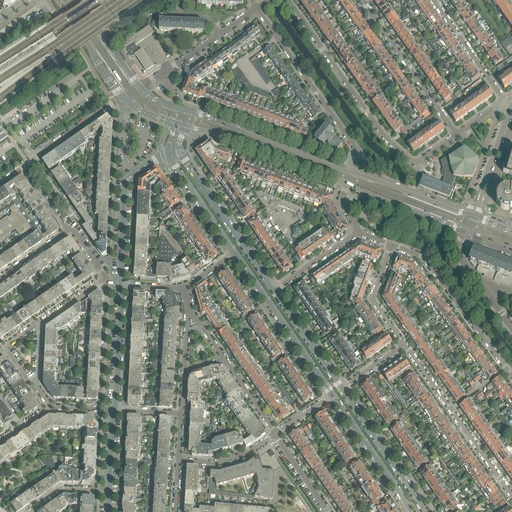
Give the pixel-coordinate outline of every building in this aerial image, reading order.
[(0,0),(0,13),(14,3),(19,0),(0,0)] [(307,11),(316,4),(312,0),(304,0),(301,3),(307,11)] [(353,6),(348,0),(344,0),(340,3),(346,11),(353,6)] [(388,6),(384,0),(379,0),(375,3),(381,11),(388,6)] [(464,2),(463,1),(462,0),(452,0),(451,1),(458,12),(466,6),(465,4),(466,4),(467,3),(466,2),(468,0),(465,0),(464,1),(464,2)] [(511,13),(511,10),(505,0),(504,1),(496,6),(497,7),(498,6),(501,11),(500,11),(502,13),(505,17),(505,18),(511,13)] [(436,15),(431,8),(426,1),(419,6),(424,13),(423,14),(422,14),(421,15),(422,17),(424,16),(425,15),(429,20),(436,15)] [(313,20),(322,13),(316,4),(307,11),(313,20)] [(359,14),(353,7),(353,6),(346,11),(350,17),(348,19),(347,17),(342,21),(342,22),(343,25),(351,19),(359,14)] [(387,19),(394,14),(388,6),(381,11),(387,19)] [(470,11),(466,6),(458,12),(465,22),(473,16),(472,14),(473,14),(475,13),(473,11),(471,11),(471,13),(470,11)] [(319,28),(328,22),(322,13),(313,20),(319,28)] [(364,22),(359,15),(359,14),(351,19),(357,28),(364,22)] [(392,27),(400,22),(394,14),(387,19),(392,27)] [(445,28),(440,21),(436,15),(429,20),(432,26),(430,26),(429,27),(431,30),(432,29),(433,28),(434,27),(437,33),(445,28)] [(478,23),(473,16),(465,22),(472,32),(481,26),(479,25),(480,25),(482,24),(481,22),(480,21),(479,22),(478,23)] [(160,22),(160,21),(159,31),(174,31),(175,22),(160,22)] [(190,23),(183,23),(175,22),(174,31),(189,32),(190,23)] [(204,28),(204,22),(204,24),(190,23),(189,32),(204,33),(204,28)] [(325,37),(334,30),(328,22),(319,28),(325,37)] [(370,31),(365,23),(364,22),(357,28),(363,36),(370,31)] [(398,35),(406,30),(400,22),(392,27),(398,35)] [(136,46),(154,34),(149,26),(123,44),(132,58),(135,56),(140,52),(136,46)] [(260,32),(256,26),(256,27),(251,30),(255,36),(257,38),(262,34),(262,33),(261,31),(260,32)] [(485,33),(481,26),(472,32),(480,42),(488,37),(487,36),(490,34),(491,35),(493,34),(491,31),(488,33),(487,31),(485,33)] [(409,30),(408,28),(406,30),(398,35),(404,44),(411,38),(408,33),(410,31),(409,30)] [(451,37),(449,34),(447,30),(445,28),(437,33),(441,38),(440,39),(439,38),(438,39),(440,42),(441,41),(441,40),(442,40),(446,45),(453,40),(453,39),(452,37),(451,37)] [(257,38),(255,36),(251,30),(246,33),(247,35),(252,41),(257,38)] [(340,39),(334,30),(325,37),(331,45),(340,39)] [(376,39),(371,32),(370,31),(363,36),(369,44),(376,39)] [(252,41),(247,35),(242,38),(248,46),(249,47),(254,44),(252,41)] [(417,46),(412,40),(415,38),(414,37),(411,38),(404,44),(410,52),(417,46)] [(492,42),(488,37),(480,42),(487,52),(494,47),(495,47),(493,44),(495,43),(496,42),(495,41),(492,42)] [(244,48),(248,46),(242,38),(237,42),(241,47),(244,48)] [(337,54),(347,48),(340,39),(331,45),(337,54)] [(382,47),(377,39),(376,39),(369,44),(375,52),(382,47)] [(462,52),(458,46),(453,40),(446,45),(450,50),(449,51),(448,51),(447,52),(448,54),(450,53),(450,52),(451,52),(455,57),(462,52)] [(236,51),(241,47),(237,42),(232,45),(236,51)] [(423,55),(419,49),(420,48),(424,45),(422,43),(417,46),(410,52),(415,60),(423,55)] [(232,54),(236,51),(232,45),(227,49),(232,54)] [(265,57),(268,55),(273,51),(270,46),(262,52),(265,57)] [(388,55),(382,48),(382,47),(375,52),(380,60),(388,55)] [(503,60),(500,55),(499,54),(500,54),(499,53),(498,53),(494,47),(487,52),(489,55),(488,55),(489,56),(488,56),(490,59),(490,58),(491,59),(492,61),(492,62),(494,64),(495,65),(503,60)] [(353,56),(347,48),(337,54),(344,63),(353,56)] [(227,58),(232,54),(227,49),(223,52),(227,58)] [(142,51),(135,56),(146,73),(154,68),(142,51)] [(267,63),(277,56),(273,51),(268,55),(270,58),(268,60),(269,60),(266,62),(267,63)] [(222,61),(227,58),(223,52),(218,55),(222,61)] [(471,64),(466,58),(462,52),(455,57),(458,63),(456,63),(455,64),(456,65),(457,67),(458,66),(459,65),(460,64),(463,70),(471,64)] [(218,55),(213,59),(217,65),(219,68),(222,61),(218,55)] [(393,63),(388,56),(388,55),(380,60),(385,67),(382,69),(382,68),(379,71),(380,73),(386,68),(393,63)] [(421,68),(429,63),(423,55),(415,60),(421,68)] [(273,66),(275,65),(280,61),(277,56),(267,63),(268,65),(270,63),(273,66)] [(350,71),(359,65),(353,56),(344,63),(350,71)] [(214,67),(217,65),(213,59),(208,62),(207,61),(213,70),(215,72),(216,71),(214,69),(215,68),(214,67)] [(213,70),(207,61),(206,60),(204,62),(204,63),(202,64),(208,73),(213,70)] [(278,70),(284,66),(280,61),(275,65),(278,70)] [(399,71),(394,64),(393,63),(386,68),(392,77),(399,71)] [(427,76),(434,71),(429,63),(421,68),(427,76)] [(208,73),(202,64),(201,64),(200,65),(200,66),(198,67),(204,76),(208,73)] [(477,74),(475,70),(473,67),(471,64),(471,65),(471,64),(463,70),(467,75),(466,75),(465,75),(464,76),(465,78),(464,78),(465,80),(467,78),(467,77),(468,76),(472,82),(479,77),(479,76),(478,73),(477,74)] [(356,80),(365,74),(359,65),(350,71),(356,80)] [(282,75),(287,71),(284,66),(278,70),(282,75)] [(198,67),(197,67),(195,68),(195,69),(193,70),(199,79),(200,79),(204,76),(198,67)] [(198,79),(199,79),(193,70),(191,72),(190,73),(190,74),(189,75),(188,76),(189,77),(197,81),(198,79)] [(285,80),(291,76),(287,71),(282,75),(285,80)] [(405,80),(400,72),(399,71),(392,77),(397,85),(405,80)] [(433,84),(440,79),(434,71),(427,76),(433,84)] [(511,82),(511,73),(510,71),(498,80),(501,84),(504,88),(511,82)] [(362,88),(371,82),(365,74),(356,80),(362,88)] [(289,85),(294,81),(291,76),(285,80),(289,85)] [(198,82),(197,81),(189,77),(186,84),(185,83),(185,84),(182,91),(182,92),(188,94),(190,90),(195,88),(196,88),(198,82)] [(439,93),(446,87),(440,79),(433,84),(439,93)] [(411,88),(405,80),(397,85),(403,93),(411,88)] [(292,90),(298,86),(294,81),(289,85),(292,90)] [(368,97),(377,91),(371,82),(362,88),(368,97)] [(290,91),(290,92),(293,97),(296,95),(302,91),(298,86),(292,90),(290,91)] [(446,104),(451,100),(450,97),(452,95),(446,87),(439,93),(446,104)] [(201,98),(203,98),(204,97),(207,90),(204,89),(202,89),(202,90),(196,88),(195,88),(190,90),(188,94),(200,99),(201,98)] [(416,96),(411,88),(403,93),(409,101),(416,96)] [(480,92),(474,97),(480,105),(493,96),(492,96),(487,88),(481,92),(481,91),(481,90),(480,88),(478,89),(480,92)] [(209,99),(212,91),(207,89),(207,90),(204,97),(206,98),(206,99),(208,100),(208,99),(209,99)] [(380,94),(381,94),(378,90),(377,91),(368,97),(370,96),(374,102),(382,96),(382,95),(381,96),(380,94)] [(214,101),(217,93),(212,91),(209,99),(211,100),(211,101),(213,102),(214,101)] [(295,103),(305,96),(302,91),(296,95),(298,98),(294,101),(295,103)] [(219,103),(223,95),(217,93),(214,101),(216,102),(216,103),(218,104),(219,103)] [(224,105),(228,97),(223,95),(219,103),(221,104),(222,105),(223,106),(224,105)] [(234,99),(230,108),(233,108),(233,109),(234,110),(235,109),(236,110),(241,97),(235,95),(234,99)] [(242,99),(242,97),(241,96),(241,97),(236,110),(238,110),(238,111),(239,112),(240,111),(241,112),(244,102),(241,101),(242,100),(242,99)] [(301,106),(308,100),(305,96),(295,103),(296,104),(298,102),(301,106)] [(389,106),(383,99),(383,100),(382,98),(383,98),(382,97),(383,96),(382,96),(374,102),(373,102),(377,108),(376,108),(377,109),(377,110),(378,109),(382,115),(390,109),(390,108),(389,109),(388,107),(389,106)] [(422,104),(417,97),(416,96),(409,101),(415,109),(422,104)] [(230,108),(234,99),(228,97),(224,105),(227,106),(228,107),(229,108),(230,107),(230,108)] [(246,102),(247,98),(246,97),(244,102),(241,112),(243,112),(243,113),(244,114),(245,113),(246,114),(250,104),(246,102)] [(480,105),(474,97),(469,101),(468,100),(468,99),(467,97),(466,98),(465,99),(466,100),(467,101),(468,102),(462,105),(468,114),(480,105)] [(301,111),(302,112),(304,111),(304,110),(306,109),(312,105),(308,100),(301,106),(303,109),(301,111)] [(251,116),(255,106),(250,104),(246,114),(248,114),(248,115),(249,116),(250,115),(251,116)] [(313,105),(313,104),(312,105),(306,109),(307,108),(311,113),(316,109),(313,105)] [(428,112),(423,105),(422,104),(415,109),(420,117),(421,118),(428,112)] [(468,114),(462,105),(457,109),(456,108),(456,107),(455,105),(454,106),(452,107),(453,109),(455,109),(455,110),(450,114),(450,115),(450,114),(455,122),(468,114)] [(260,108),(255,106),(251,116),(253,116),(253,117),(254,118),(255,117),(256,117),(260,108)] [(261,119),(265,110),(260,108),(256,117),(258,118),(258,119),(260,120),(260,119),(261,119)] [(267,122),(271,111),(265,109),(265,110),(261,119),(263,120),(264,121),(265,122),(266,121),(267,122)] [(320,114),(316,109),(311,113),(313,116),(310,118),(312,120),(320,114)] [(399,121),(398,121),(396,119),(397,119),(392,111),(391,112),(390,110),(391,109),(390,109),(382,115),(385,120),(386,122),(390,127),(399,121)] [(272,124),(276,113),(271,111),(267,122),(269,122),(269,123),(271,124),(272,123),(272,124)] [(278,126),(282,115),(276,113),(272,124),(274,125),(275,125),(276,126),(277,125),(278,126)] [(283,128),(287,117),(282,115),(278,126),(280,126),(280,127),(282,128),(283,128)] [(290,118),(290,117),(287,116),(287,117),(283,128),(285,128),(284,129),(285,129),(285,130),(287,131),(288,130),(292,119),(290,118)] [(111,141),(112,124),(108,118),(106,118),(106,117),(98,123),(101,127),(102,129),(103,129),(103,137),(102,137),(102,140),(111,141)] [(410,128),(422,119),(421,118),(420,117),(413,122),(411,124),(406,128),(408,131),(411,128),(410,128)] [(295,120),(295,119),(293,118),(292,119),(288,130),(290,131),(291,133),(292,133),(293,133),(294,133),(298,121),(295,120)] [(300,123),(301,122),(298,121),(294,133),(296,134),(296,135),(298,135),(299,135),(303,125),(303,124),(300,123)] [(398,122),(399,122),(399,121),(390,127),(395,133),(400,130),(403,128),(401,124),(400,124),(398,122)] [(444,130),(438,122),(439,122),(438,122),(438,123),(436,125),(436,124),(428,129),(429,130),(427,131),(426,131),(432,139),(444,130)] [(92,137),(92,136),(93,136),(93,137),(96,137),(96,134),(98,132),(97,130),(101,127),(98,123),(80,136),(86,145),(88,143),(89,137),(92,137)] [(306,127),(306,126),(303,125),(299,135),(302,136),(302,137),(305,138),(305,137),(306,137),(309,129),(306,127)] [(342,145),(334,138),(331,135),(334,132),(326,126),(325,127),(324,127),(315,138),(316,138),(314,140),(322,146),(324,143),(325,144),(327,142),(328,143),(329,144),(328,146),(336,153),(342,145)] [(408,131),(406,128),(405,127),(403,128),(400,130),(405,136),(409,133),(408,131)] [(432,139),(426,131),(425,131),(426,132),(424,133),(423,133),(416,138),(416,139),(415,140),(414,139),(414,140),(419,148),(432,139)] [(86,145),(80,136),(68,144),(74,153),(86,145)] [(110,156),(111,141),(102,140),(100,140),(100,141),(96,141),(96,143),(100,143),(99,155),(110,156)] [(413,152),(419,148),(414,140),(413,140),(414,141),(412,142),(411,141),(407,144),(410,147),(410,148),(411,149),(413,152)] [(212,152),(211,151),(215,148),(211,142),(196,152),(202,159),(202,160),(202,161),(204,164),(205,164),(207,166),(212,162),(211,160),(216,157),(213,153),(212,153),(212,152)] [(74,153),(68,144),(55,153),(62,162),(74,153)] [(229,157),(230,155),(229,155),(228,154),(226,153),(226,154),(225,153),(223,152),(222,152),(221,152),(221,151),(219,150),(218,151),(216,150),(215,148),(211,151),(212,152),(212,153),(213,153),(216,157),(217,158),(227,162),(227,163),(229,164),(232,158),(229,157)] [(478,159),(465,148),(464,148),(463,148),(456,153),(448,158),(448,159),(447,159),(446,157),(440,161),(443,169),(441,170),(442,173),(442,175),(444,176),(441,184),(438,194),(437,196),(447,200),(456,177),(463,178),(472,178),(476,169),(479,161),(479,160),(478,159)] [(511,148),(510,148),(503,173),(511,175),(511,148)] [(62,162),(55,153),(43,161),(52,174),(55,172),(52,168),(62,162)] [(110,171),(110,156),(99,155),(99,160),(96,160),(96,162),(99,163),(98,170),(110,171)] [(217,167),(216,167),(212,162),(207,166),(207,167),(207,168),(208,170),(209,170),(209,171),(210,172),(211,173),(211,174),(212,175),(213,175),(213,176),(213,177),(214,179),(215,179),(216,180),(217,179),(225,174),(224,173),(222,170),(221,171),(219,167),(221,165),(226,168),(227,165),(226,165),(226,166),(221,164),(219,166),(218,164),(216,165),(217,167)] [(243,163),(242,162),(241,163),(240,162),(238,167),(237,168),(237,169),(237,170),(237,171),(241,172),(240,173),(242,174),(246,164),(243,163)] [(249,166),(248,165),(247,164),(246,165),(246,164),(242,174),(247,176),(251,166),(249,166)] [(254,168),(254,167),(253,166),(252,167),(251,166),(247,176),(252,178),(256,168),(254,168)] [(70,180),(61,168),(60,168),(58,170),(55,172),(52,174),(61,187),(70,180)] [(259,170),(259,169),(258,168),(257,169),(256,168),(252,178),(258,180),(261,170),(259,170)] [(155,182),(159,179),(161,182),(165,179),(158,169),(157,169),(139,181),(149,185),(150,186),(155,188),(158,186),(155,182)] [(109,186),(110,171),(98,170),(98,176),(95,175),(95,176),(87,175),(87,177),(98,178),(98,185),(109,186)] [(265,172),(264,171),(263,170),(262,171),(261,170),(258,180),(263,182),(267,172),(265,172)] [(231,177),(227,172),(227,171),(225,172),(224,173),(225,174),(217,179),(220,184),(221,183),(230,177),(231,177)] [(270,174),(269,173),(268,172),(267,173),(267,172),(263,182),(268,184),(272,174),(270,174)] [(275,175),(274,174),(273,174),(272,174),(268,184),(267,185),(273,187),(277,176),(275,175)] [(429,177),(422,174),(417,187),(424,190),(424,189),(438,194),(441,184),(428,179),(429,177)] [(280,177),(279,176),(277,176),(273,187),(278,189),(283,178),(280,177)] [(29,188),(25,183),(22,178),(21,177),(7,186),(9,189),(13,187),(14,187),(15,188),(13,189),(17,194),(19,192),(21,194),(29,188)] [(225,188),(234,182),(230,177),(221,183),(222,185),(222,186),(223,188),(224,188),(225,188)] [(285,180),(285,178),(284,178),(283,178),(278,189),(284,191),(288,180),(285,180)] [(172,189),(171,188),(165,179),(161,182),(161,183),(159,185),(165,194),(172,189)] [(69,199),(78,192),(70,180),(61,187),(69,199)] [(291,181),(290,180),(289,180),(288,180),(284,191),(289,193),(293,182),(291,181)] [(150,202),(150,194),(150,186),(149,185),(139,181),(138,201),(150,202)] [(237,187),(234,183),(234,182),(225,188),(226,190),(226,191),(227,193),(228,193),(237,187)] [(296,183),(295,182),(294,182),(293,182),(289,193),(294,195),(298,184),(296,183)] [(301,185),(300,184),(299,184),(298,184),(294,195),(299,197),(303,186),(301,185)] [(108,201),(108,195),(109,186),(98,185),(97,200),(108,201)] [(7,186),(3,189),(12,202),(14,204),(15,206),(17,209),(22,216),(27,225),(32,222),(9,189),(7,186)] [(306,187),(306,186),(305,186),(304,186),(303,186),(299,197),(304,199),(309,188),(309,189),(306,187)] [(241,192),(238,188),(237,187),(228,193),(229,195),(229,196),(230,198),(231,198),(241,192)] [(37,200),(34,195),(33,194),(29,188),(21,194),(24,198),(23,199),(24,201),(25,203),(26,202),(30,207),(38,201),(37,200)] [(312,189),(311,188),(310,188),(309,188),(304,199),(309,201),(310,200),(314,190),(312,189)] [(511,207),(511,199),(511,193),(511,192),(511,189),(510,189),(509,188),(508,188),(507,188),(506,188),(505,188),(504,189),(503,189),(502,189),(501,190),(500,191),(499,192),(498,193),(497,194),(497,195),(496,196),(496,197),(496,198),(496,199),(496,200),(496,201),(496,202),(496,203),(497,204),(497,205),(498,205),(498,206),(499,207),(500,208),(501,208),(501,209),(502,209),(503,210),(504,210),(505,210),(507,210),(508,210),(509,210),(509,209),(509,207),(511,207)] [(12,202),(3,189),(0,191),(0,204),(3,202),(5,205),(5,206),(12,202)] [(175,193),(173,190),(172,189),(165,194),(163,196),(168,203),(177,196),(177,195),(175,193)] [(325,194),(314,190),(310,200),(315,202),(314,206),(318,207),(320,204),(325,194)] [(78,192),(69,199),(84,220),(88,217),(83,211),(84,211),(83,209),(84,209),(83,207),(86,204),(88,207),(89,202),(89,200),(89,199),(85,202),(78,192)] [(235,203),(244,197),(241,192),(231,198),(233,200),(232,201),(233,203),(234,203),(235,203)] [(293,205),(287,203),(285,202),(283,201),(280,200),(277,199),(275,198),(272,197),(269,196),(259,192),(256,194),(255,195),(256,196),(258,198),(259,200),(269,214),(270,216),(273,220),(273,221),(283,234),(285,232),(287,230),(276,214),(278,213),(276,209),(279,206),(293,212),(296,214),(302,222),(291,229),(295,233),(310,223),(304,214),(300,208),(296,206),(295,206),(293,205)] [(332,197),(332,196),(325,194),(320,204),(323,206),(322,207),(323,209),(322,209),(324,214),(335,207),(331,201),(332,197)] [(171,208),(180,201),(180,200),(179,198),(178,198),(177,196),(168,203),(171,208)] [(238,208),(247,202),(244,197),(235,203),(236,205),(236,206),(237,208),(238,208)] [(107,216),(108,201),(97,200),(96,215),(99,215),(107,216)] [(41,206),(38,202),(38,201),(30,207),(28,208),(31,213),(33,211),(41,206)] [(149,218),(149,205),(150,202),(138,201),(137,217),(148,218),(149,218)] [(251,207),(247,202),(238,208),(239,210),(239,211),(240,213),(241,213),(242,213),(251,207)] [(50,219),(46,213),(45,211),(41,206),(33,211),(36,216),(35,216),(31,219),(32,221),(36,219),(38,221),(38,220),(41,224),(50,219)] [(185,206),(184,206),(174,212),(176,215),(175,216),(176,218),(187,211),(186,209),(186,208),(185,206)] [(256,215),(254,212),(251,207),(242,213),(243,215),(243,216),(244,218),(245,218),(249,216),(251,218),(256,215)] [(328,219),(338,213),(338,212),(335,207),(324,214),(328,219)] [(158,216),(157,216),(157,218),(160,218),(161,218),(166,215),(169,213),(172,211),(170,208),(166,210),(160,214),(158,216)] [(14,221),(22,216),(17,209),(11,213),(11,216),(14,221)] [(188,213),(187,211),(176,218),(178,220),(179,220),(181,222),(190,216),(191,215),(190,213),(188,213)] [(340,215),(339,215),(338,213),(328,219),(327,220),(329,223),(330,222),(331,225),(341,218),(341,217),(340,215)] [(106,238),(107,228),(107,216),(99,215),(99,218),(97,218),(97,221),(99,221),(99,224),(97,224),(97,222),(94,221),(94,226),(97,227),(99,227),(98,232),(97,233),(98,234),(101,238),(106,238)] [(252,228),(261,222),(263,221),(261,219),(260,219),(258,217),(257,217),(256,215),(251,218),(253,220),(249,223),(248,224),(249,226),(251,226),(252,228)] [(30,228),(27,225),(22,216),(14,221),(11,223),(8,226),(5,228),(2,230),(0,231),(0,238),(1,239),(15,229),(20,236),(24,232),(27,230),(30,228)] [(193,218),(192,218),(190,216),(181,222),(180,223),(181,225),(180,226),(182,229),(183,228),(194,221),(193,220),(194,219),(193,218)] [(148,233),(148,218),(137,217),(137,232),(148,233)] [(343,220),(341,218),(331,225),(332,228),(333,227),(334,230),(345,223),(344,223),(345,222),(343,220)] [(58,230),(54,225),(50,219),(41,224),(44,229),(43,229),(46,233),(46,234),(43,237),(45,240),(58,230)] [(196,222),(195,222),(194,221),(183,228),(185,230),(186,230),(187,232),(197,226),(197,225),(197,224),(196,222)] [(32,222),(27,225),(30,228),(34,234),(40,243),(41,243),(40,243),(44,240),(45,240),(43,237),(41,235),(36,228),(32,222)] [(264,224),(263,225),(261,222),(252,228),(252,229),(252,230),(253,231),(254,231),(255,233),(265,227),(266,226),(264,224)] [(92,231),(90,227),(93,225),(92,223),(88,226),(87,225),(84,228),(88,234),(92,231)] [(347,225),(346,225),(345,223),(334,230),(330,232),(326,235),(323,230),(318,233),(325,243),(327,242),(330,240),(334,237),(339,234),(340,234),(342,233),(342,232),(348,228),(348,227),(347,225)] [(187,233),(190,237),(200,230),(201,229),(199,227),(198,227),(197,226),(187,232),(187,233)] [(268,229),(267,229),(265,227),(255,233),(255,234),(256,236),(257,236),(259,238),(268,232),(269,231),(268,229)] [(183,252),(168,231),(166,229),(166,228),(163,228),(160,228),(158,265),(157,271),(157,278),(170,279),(171,279),(171,269),(172,264),(172,260),(177,257),(180,254),(183,252)] [(203,232),(202,232),(200,230),(190,237),(191,240),(192,239),(194,242),(204,235),(203,235),(204,234),(203,232)] [(95,236),(94,234),(95,233),(94,231),(93,232),(92,231),(88,234),(97,247),(100,244),(100,243),(95,236)] [(325,243),(318,233),(317,232),(316,231),(312,234),(313,237),(320,247),(322,245),(322,246),(325,244),(325,243)] [(147,248),(148,233),(137,232),(136,247),(147,248)] [(271,234),(270,234),(268,232),(259,238),(259,239),(260,241),(261,241),(262,243),(272,237),(273,236),(271,234)] [(40,243),(34,234),(22,242),(28,251),(40,243)] [(106,238),(101,238),(98,234),(95,236),(100,243),(100,244),(97,247),(102,255),(103,255),(104,255),(105,254),(106,238)] [(206,237),(205,237),(204,235),(194,242),(193,242),(195,245),(196,244),(197,246),(207,240),(207,239),(206,237)] [(275,239),(274,239),(272,237),(262,243),(262,244),(262,245),(263,246),(264,246),(266,248),(275,242),(276,241),(275,239)] [(320,247),(313,237),(308,240),(315,250),(317,249),(320,247)] [(71,259),(71,261),(80,255),(78,252),(71,241),(71,240),(70,239),(70,238),(69,238),(68,238),(66,240),(57,247),(62,255),(65,253),(65,254),(71,251),(72,252),(71,252),(73,255),(70,257),(71,259)] [(209,242),(208,242),(207,240),(197,246),(196,247),(198,250),(199,249),(201,251),(210,245),(211,244),(209,242)] [(315,250),(308,240),(303,244),(310,254),(312,252),(312,253),(315,251),(315,250)] [(14,244),(12,241),(7,245),(10,250),(10,251),(16,260),(22,255),(16,247),(14,244)] [(22,255),(28,251),(22,242),(16,247),(22,255)] [(278,244),(277,244),(275,242),(266,248),(265,250),(266,251),(268,251),(269,253),(279,247),(280,246),(278,244)] [(363,243),(363,242),(361,242),(360,242),(349,250),(346,252),(351,259),(356,256),(355,255),(357,254),(359,255),(364,243),(363,243)] [(367,244),(366,244),(364,243),(359,255),(362,256),(365,257),(369,245),(367,244)] [(310,254),(303,244),(298,247),(299,249),(305,257),(307,256),(310,254)] [(213,247),(212,247),(210,245),(201,251),(200,252),(201,254),(202,254),(204,256),(214,250),(213,250),(214,249),(213,247)] [(372,246),(369,245),(365,257),(368,259),(368,258),(370,259),(375,247),(374,247),(372,246)] [(60,257),(62,255),(57,247),(44,256),(50,264),(53,262),(53,263),(60,258),(60,257)] [(146,263),(147,248),(136,247),(135,262),(146,263)] [(281,249),(280,249),(279,247),(269,253),(269,255),(270,256),(271,256),(273,258),(282,251),(283,251),(281,249)] [(378,248),(377,248),(375,247),(370,259),(370,260),(373,261),(371,265),(374,266),(377,260),(378,259),(378,258),(378,257),(381,250),(380,249),(378,248)] [(478,263),(483,252),(473,248),(469,259),(471,260),(470,262),(474,268),(476,267),(477,263),(478,263)] [(305,257),(299,249),(296,251),(295,250),(294,251),(295,252),(296,253),(298,256),(301,260),(305,257)] [(216,252),(215,252),(214,250),(204,256),(203,257),(205,259),(206,259),(207,261),(213,257),(214,257),(217,256),(217,255),(217,254),(217,253),(216,252)] [(16,260),(10,251),(0,257),(0,262),(4,268),(16,260)] [(286,256),(282,251),(273,258),(272,260),(273,261),(274,261),(276,263),(286,256)] [(351,260),(351,259),(346,252),(345,253),(343,254),(343,255),(341,256),(338,257),(338,258),(343,267),(352,261),(351,260)] [(486,271),(492,255),(483,252),(478,263),(479,263),(478,268),(480,268),(482,269),(483,270),(484,270),(486,271)] [(93,274),(93,273),(80,255),(71,261),(68,263),(70,266),(73,264),(80,274),(77,276),(78,277),(73,280),(77,285),(93,274)] [(497,270),(501,259),(492,255),(486,271),(489,272),(492,273),(494,274),(496,270),(497,270)] [(50,264),(44,256),(32,264),(37,273),(40,271),(41,272),(48,267),(47,266),(50,264)] [(279,268),(289,261),(286,256),(276,263),(276,265),(277,266),(278,266),(279,268)] [(401,257),(399,256),(398,256),(395,263),(394,263),(394,265),(394,266),(393,268),(394,268),(392,272),(388,270),(388,272),(392,273),(395,274),(397,270),(399,271),(399,270),(404,258),(401,257)] [(189,274),(196,269),(188,258),(182,263),(183,265),(189,274)] [(335,273),(343,267),(338,258),(336,259),(334,260),(334,261),(332,262),(330,263),(330,264),(329,264),(335,273)] [(406,260),(406,259),(404,258),(404,259),(404,258),(399,270),(401,271),(401,272),(404,273),(405,271),(409,261),(406,260)] [(505,278),(510,262),(501,259),(497,270),(498,271),(497,275),(499,276),(502,277),(505,278)] [(412,262),(412,261),(410,260),(409,261),(405,271),(409,273),(409,274),(410,273),(414,263),(412,262)] [(288,269),(293,266),(289,261),(279,268),(279,270),(280,271),(281,271),(283,273),(284,272),(285,273),(289,270),(288,269)] [(146,270),(146,263),(135,262),(134,276),(136,277),(145,278),(157,278),(157,271),(146,270)] [(373,271),(374,267),(362,263),(360,269),(371,273),(372,270),(373,271)] [(417,266),(416,265),(414,263),(410,273),(411,272),(412,274),(419,269),(418,268),(418,267),(417,266)] [(37,273),(32,264),(19,273),(25,281),(28,279),(28,280),(35,275),(35,274),(37,273)] [(189,274),(183,265),(181,267),(180,267),(175,269),(174,269),(174,266),(173,264),(172,264),(171,269),(171,279),(170,279),(170,282),(171,282),(172,283),(181,280),(190,278),(190,277),(191,276),(189,274)] [(326,279),(335,273),(329,264),(328,265),(325,266),(326,267),(324,268),(321,269),(321,270),(320,270),(326,279)] [(371,273),(360,269),(358,274),(369,279),(370,276),(370,277),(371,274),(371,273)] [(421,271),(420,270),(419,269),(412,274),(411,272),(410,273),(409,274),(411,277),(411,278),(413,280),(422,274),(422,273),(422,272),(421,271)] [(234,280),(227,270),(221,274),(220,274),(218,275),(218,276),(217,277),(224,287),(234,280)] [(317,285),(326,279),(320,270),(319,271),(317,272),(315,274),(312,275),(313,276),(312,276),(316,282),(317,285)] [(25,281),(19,273),(16,275),(16,276),(15,276),(20,284),(21,284),(23,283),(28,290),(30,289),(25,281)] [(369,279),(358,274),(356,280),(367,284),(368,282),(369,279)] [(397,288),(401,278),(391,274),(391,276),(390,276),(389,279),(389,281),(388,280),(387,283),(388,283),(387,284),(397,288)] [(424,275),(422,274),(413,280),(417,284),(417,285),(426,278),(425,278),(425,277),(424,275)] [(15,276),(16,276),(16,275),(15,276),(0,286),(0,298),(21,284),(20,284),(15,276)] [(64,294),(76,286),(77,285),(73,280),(71,277),(58,285),(64,294)] [(428,280),(427,280),(426,278),(417,285),(417,284),(416,285),(417,287),(418,286),(421,289),(429,283),(429,282),(429,281),(428,280)] [(241,290),(235,281),(234,280),(224,287),(231,296),(241,290)] [(367,285),(367,284),(356,280),(354,286),(355,286),(365,290),(366,288),(367,285)] [(205,288),(208,286),(204,281),(194,288),(196,294),(195,295),(196,296),(197,298),(206,295),(205,288)] [(298,294),(308,287),(304,282),(300,284),(299,284),(297,286),(294,288),(295,290),(295,291),(297,293),(298,294)] [(429,283),(420,289),(422,291),(421,292),(422,294),(424,293),(432,287),(431,285),(431,284),(430,283),(429,283)] [(399,289),(397,288),(387,284),(387,286),(386,285),(385,289),(386,289),(385,290),(382,297),(383,298),(394,296),(396,291),(398,292),(399,289)] [(64,294),(58,285),(46,294),(52,302),(64,294)] [(364,291),(365,290),(355,286),(353,294),(349,292),(348,294),(352,296),(361,299),(362,298),(363,296),(363,294),(364,294),(365,291),(364,291)] [(301,299),(311,292),(308,287),(298,294),(299,295),(299,296),(300,298),(301,298),(301,299)] [(422,294),(422,295),(425,299),(427,297),(430,295),(430,294),(431,293),(432,294),(435,291),(434,291),(435,290),(432,287),(424,293),(422,294)] [(247,299),(241,291),(241,290),(231,296),(237,306),(247,299)] [(430,295),(427,297),(430,302),(434,299),(435,298),(438,296),(438,295),(438,294),(437,293),(436,293),(435,291),(432,294),(431,293),(430,294),(430,295)] [(102,307),(102,304),(103,294),(102,292),(98,292),(89,298),(89,299),(86,301),(80,304),(80,313),(80,315),(82,315),(83,313),(85,313),(85,312),(86,309),(86,303),(88,303),(92,302),(91,310),(102,311),(102,310),(103,310),(103,308),(102,307)] [(148,300),(148,293),(136,292),(134,293),(134,305),(133,305),(133,307),(134,308),(144,309),(145,300),(148,300)] [(223,302),(216,292),(214,293),(221,303),(223,302)] [(315,297),(313,295),(311,292),(301,299),(303,301),(302,301),(303,303),(304,303),(305,304),(315,297)] [(177,305),(174,298),(175,298),(174,295),(173,295),(173,294),(172,294),(156,293),(153,293),(152,301),(156,301),(156,300),(160,300),(162,299),(166,312),(178,308),(177,305)] [(52,302),(46,294),(34,302),(40,311),(52,302)] [(199,305),(210,301),(208,294),(206,295),(197,298),(196,299),(197,300),(198,301),(199,305)] [(361,300),(361,299),(352,296),(350,302),(355,310),(364,304),(363,303),(364,303),(362,300),(361,301),(361,300)] [(399,303),(394,296),(383,298),(385,301),(385,302),(387,304),(388,305),(387,305),(389,308),(390,308),(391,309),(399,303)] [(434,299),(430,302),(433,306),(437,304),(437,303),(438,302),(439,302),(442,300),(441,299),(440,297),(439,297),(438,296),(435,298),(434,299)] [(308,309),(318,302),(315,297),(305,304),(306,306),(307,308),(308,308),(308,309)] [(246,318),(251,315),(249,312),(254,309),(247,299),(237,306),(246,318)] [(437,304),(433,306),(437,311),(440,308),(440,307),(441,307),(442,307),(445,305),(444,304),(444,303),(443,302),(442,301),(442,300),(439,302),(438,302),(437,303),(437,304)] [(214,308),(211,304),(210,301),(199,305),(201,310),(200,311),(200,313),(201,313),(202,315),(205,314),(214,308)] [(40,311),(34,302),(22,311),(28,319),(40,311)] [(312,314),(322,307),(318,302),(308,309),(310,311),(309,312),(311,313),(311,314),(312,314)] [(397,317),(405,311),(399,303),(391,309),(391,310),(392,312),(393,312),(394,313),(393,314),(395,317),(396,316),(397,317)] [(365,304),(364,304),(355,310),(357,313),(361,318),(369,312),(369,311),(368,308),(367,309),(366,307),(365,304)] [(440,308),(437,311),(440,315),(443,312),(444,311),(445,311),(448,309),(447,308),(448,307),(446,306),(445,305),(442,307),(441,307),(440,307),(440,308)] [(210,320),(220,313),(216,307),(214,308),(205,314),(206,316),(207,316),(210,320)] [(315,319),(325,312),(322,307),(312,314),(313,316),(313,317),(314,319),(315,319)] [(144,325),(144,309),(134,308),(133,309),(133,311),(133,312),(133,321),(132,322),(132,323),(133,324),(133,325),(144,325)] [(181,320),(179,312),(178,308),(166,312),(168,317),(168,318),(166,318),(166,320),(165,320),(165,325),(177,326),(177,321),(181,320)] [(78,316),(74,309),(61,318),(68,326),(80,318),(78,316)] [(443,312),(440,315),(441,316),(443,319),(447,317),(447,316),(448,315),(448,316),(451,313),(451,312),(450,310),(449,310),(448,309),(445,311),(444,311),(443,312)] [(101,322),(102,320),(102,314),(102,313),(102,312),(102,311),(91,310),(91,316),(86,316),(85,318),(91,318),(91,325),(101,326),(101,325),(102,325),(102,323),(101,322)] [(28,319),(22,311),(9,319),(15,328),(28,319)] [(402,325),(411,319),(405,311),(397,317),(397,318),(398,321),(399,321),(400,322),(399,322),(401,325),(402,325)] [(329,318),(326,314),(325,312),(315,319),(317,321),(316,322),(318,324),(319,324),(329,318)] [(370,312),(370,313),(369,312),(361,318),(367,326),(375,320),(375,319),(373,317),(372,315),(370,312)] [(224,320),(225,320),(220,313),(210,320),(213,324),(213,325),(213,326),(214,326),(215,327),(224,320)] [(447,317),(443,319),(446,324),(450,321),(450,320),(451,320),(452,320),(455,318),(454,317),(454,316),(453,315),(452,314),(451,313),(448,316),(448,315),(447,316),(447,317)] [(264,323),(257,314),(252,317),(251,315),(246,318),(254,330),(264,323)] [(68,326),(61,318),(46,328),(46,332),(57,333),(57,331),(61,331),(68,326)] [(332,323),(330,320),(329,318),(319,324),(320,326),(320,327),(321,329),(322,329),(322,330),(332,323)] [(450,321),(446,324),(450,328),(453,325),(454,324),(455,324),(458,322),(457,321),(457,320),(456,319),(455,319),(455,318),(452,320),(451,320),(450,320),(450,321)] [(15,328),(9,319),(5,322),(5,321),(4,320),(0,322),(1,324),(2,325),(0,325),(0,330),(4,336),(15,328)] [(337,331),(335,328),(338,326),(336,323),(339,320),(338,319),(332,323),(322,330),(324,331),(324,332),(325,334),(326,335),(330,332),(332,335),(337,331)] [(417,328),(411,320),(411,319),(402,325),(403,327),(404,329),(405,329),(406,330),(405,330),(407,333),(408,333),(408,334),(417,328)] [(234,334),(224,320),(215,327),(215,328),(216,330),(217,330),(223,338),(222,339),(224,341),(234,334)] [(376,321),(375,320),(367,326),(373,334),(376,332),(381,329),(381,327),(379,325),(378,323),(376,321)] [(453,325),(450,328),(453,333),(456,330),(457,329),(458,329),(461,326),(461,325),(459,323),(458,322),(455,324),(454,324),(453,325)] [(271,333),(265,325),(264,323),(254,330),(261,340),(271,333)] [(101,337),(101,335),(101,329),(102,328),(102,326),(101,326),(91,325),(88,325),(87,332),(87,335),(90,335),(90,340),(101,341),(101,340),(101,338),(101,337)] [(143,341),(144,326),(144,325),(133,325),(132,326),(132,327),(133,328),(132,337),(131,338),(131,340),(132,340),(132,341),(143,341)] [(177,329),(177,326),(165,325),(164,332),(176,333),(176,329),(177,329)] [(456,330),(453,333),(456,337),(460,334),(460,333),(461,333),(464,331),(464,330),(464,329),(463,328),(462,327),(461,326),(458,329),(457,329),(456,330)] [(415,343),(423,337),(417,328),(408,334),(409,335),(409,336),(410,338),(411,337),(412,339),(414,342),(415,343)] [(339,334),(337,331),(332,335),(333,337),(330,340),(331,342),(331,343),(332,344),(333,345),(343,338),(340,333),(339,334)] [(460,334),(456,337),(459,341),(463,339),(463,338),(464,337),(465,337),(468,335),(467,334),(466,332),(465,332),(464,331),(461,333),(460,333),(460,334)] [(56,346),(57,333),(46,332),(46,347),(56,348),(56,346)] [(176,337),(176,333),(164,332),(164,340),(176,341),(176,337)] [(277,343),(271,334),(271,333),(261,340),(267,350),(277,343)] [(244,349),(242,345),(234,334),(224,341),(226,344),(232,353),(234,356),(244,349)] [(391,343),(392,342),(386,334),(378,339),(383,348),(384,347),(384,348),(387,346),(388,345),(389,345),(391,343)] [(463,339),(459,341),(463,346),(466,343),(466,342),(467,341),(468,342),(471,339),(470,339),(470,338),(469,336),(468,336),(468,335),(465,337),(464,337),(463,338),(463,339)] [(423,337),(415,343),(415,344),(417,346),(418,347),(417,347),(420,350),(420,351),(429,345),(423,337)] [(347,344),(343,338),(333,345),(334,347),(334,348),(336,350),(337,350),(347,344)] [(382,349),(383,348),(378,339),(369,345),(375,353),(376,353),(376,354),(378,352),(378,351),(380,350),(380,351),(383,349),(382,349)] [(466,343),(463,346),(466,350),(469,347),(469,346),(470,346),(471,346),(474,344),(473,343),(474,342),(472,341),(471,339),(468,342),(467,341),(466,342),(466,343)] [(100,352),(100,350),(100,344),(101,343),(101,342),(101,341),(90,340),(89,355),(100,356),(100,355),(100,353),(100,352)] [(176,344),(176,341),(164,340),(163,355),(175,356),(175,352),(175,344),(176,344)] [(131,357),(142,358),(145,358),(145,354),(142,354),(143,341),(132,341),(131,342),(131,344),(132,344),(131,354),(130,356),(131,357)] [(349,342),(347,344),(337,350),(338,352),(338,353),(339,355),(340,355),(350,349),(352,347),(349,342)] [(276,362),(281,358),(279,356),(284,353),(277,343),(267,350),(273,358),(271,359),(273,363),(276,362)] [(469,347),(466,350),(469,354),(473,351),(474,350),(477,348),(477,347),(476,345),(475,345),(474,344),(471,346),(470,346),(469,346),(469,347)] [(374,354),(375,353),(369,345),(361,351),(363,353),(367,359),(368,359),(370,358),(370,357),(372,356),(374,355),(374,354)] [(429,345),(420,351),(421,352),(423,355),(423,354),(424,356),(423,356),(426,359),(435,353),(429,345)] [(55,367),(56,348),(46,347),(45,366),(55,367)] [(473,351),(469,354),(472,358),(476,356),(476,355),(477,354),(478,355),(480,352),(480,351),(479,349),(478,349),(477,348),(474,350),(473,351)] [(243,370),(254,363),(244,349),(234,356),(235,358),(236,358),(242,367),(241,367),(243,370)] [(344,361),(354,354),(350,349),(340,355),(342,357),(341,358),(343,360),(344,361)] [(476,356),(472,358),(476,363),(479,360),(480,359),(481,359),(484,357),(483,356),(483,355),(482,354),(481,353),(480,352),(478,355),(477,354),(476,355),(476,356)] [(435,353),(426,359),(427,361),(429,363),(430,364),(429,364),(432,367),(433,368),(441,362),(435,353)] [(347,366),(357,359),(354,354),(344,361),(345,362),(345,363),(346,365),(347,365),(347,366)] [(99,367),(99,364),(100,359),(100,358),(100,356),(89,355),(89,370),(99,371),(99,370),(100,370),(100,368),(99,367)] [(175,359),(175,356),(163,355),(162,370),(174,371),(175,367),(174,367),(174,364),(174,359),(175,359)] [(142,370),(143,361),(142,361),(142,358),(131,357),(131,358),(130,358),(130,360),(131,360),(130,370),(130,371),(130,372),(130,373),(141,374),(141,370),(142,370)] [(294,367),(287,357),(282,361),(281,358),(276,362),(284,374),(294,367)] [(479,360),(476,363),(479,367),(482,364),(483,363),(484,363),(487,361),(487,360),(487,359),(485,358),(484,357),(481,359),(480,359),(479,360)] [(0,369),(8,364),(4,359),(3,358),(0,360),(0,369)] [(407,370),(410,368),(403,358),(402,358),(400,360),(398,361),(405,371),(407,370)] [(360,365),(361,364),(357,359),(347,366),(348,367),(348,368),(350,370),(351,371),(357,367),(358,367),(360,365)] [(399,375),(405,371),(398,361),(397,362),(397,361),(395,363),(395,364),(393,365),(399,375)] [(482,364),(479,367),(482,371),(485,368),(486,367),(487,367),(490,365),(490,364),(489,362),(488,362),(487,361),(484,363),(483,363),(482,364)] [(441,362),(433,368),(433,369),(435,371),(436,373),(435,373),(438,376),(439,377),(447,371),(441,362)] [(253,384),(263,377),(254,363),(243,370),(245,372),(246,372),(252,381),(251,381),(253,384)] [(12,370),(9,365),(8,364),(0,369),(0,372),(3,377),(12,370)] [(394,379),(399,375),(393,365),(392,365),(389,367),(390,367),(387,369),(394,379)] [(485,368),(482,371),(485,376),(489,373),(489,372),(490,372),(493,369),(493,368),(492,367),(491,367),(490,365),(487,367),(486,367),(485,368)] [(44,374),(55,374),(58,374),(58,369),(55,369),(55,367),(45,366),(44,374)] [(230,377),(225,369),(224,369),(222,367),(221,367),(219,367),(210,369),(213,380),(216,379),(219,380),(221,383),(230,377)] [(301,377),(294,368),(294,367),(284,374),(291,383),(301,377)] [(213,381),(213,380),(210,369),(202,372),(205,382),(205,383),(213,381)] [(389,382),(394,379),(387,369),(386,369),(384,370),(384,371),(382,373),(389,382)] [(489,373),(485,376),(488,380),(496,374),(496,373),(495,371),(494,371),(493,369),(490,372),(489,372),(489,373)] [(17,376),(16,375),(12,370),(3,377),(7,383),(17,376)] [(98,382),(99,380),(99,374),(99,373),(99,371),(89,370),(88,385),(98,386),(98,385),(99,385),(99,383),(98,382)] [(174,374),(174,371),(162,370),(161,385),(173,386),(174,382),(173,382),(174,374)] [(447,371),(439,377),(439,378),(441,380),(442,381),(441,381),(444,384),(445,385),(453,379),(447,371)] [(202,383),(205,382),(202,372),(192,374),(190,376),(189,378),(188,388),(200,389),(200,386),(202,383)] [(142,387),(142,377),(141,377),(141,374),(130,373),(130,374),(129,376),(130,377),(130,387),(129,387),(129,389),(129,390),(140,390),(141,387),(142,387)] [(55,381),(55,374),(44,374),(44,381),(55,382),(55,381)] [(384,385),(386,383),(380,374),(377,375),(381,380),(384,385)] [(408,378),(404,381),(408,386),(417,379),(416,377),(416,376),(414,374),(413,374),(408,378)] [(21,383),(17,377),(17,376),(7,383),(12,389),(21,383)] [(228,397),(238,390),(238,389),(237,388),(236,387),(232,380),(232,379),(230,377),(221,383),(220,383),(220,385),(228,397)] [(261,395),(263,397),(273,390),(275,389),(273,387),(271,388),(263,377),(253,384),(255,386),(261,395)] [(307,386),(301,377),(291,383),(297,393),(307,386)] [(500,377),(492,384),(495,389),(504,382),(503,382),(503,381),(502,379),(501,379),(500,378),(500,377)] [(417,379),(408,386),(411,391),(421,384),(419,382),(420,381),(418,379),(417,379)] [(453,379),(445,385),(445,386),(447,388),(448,389),(447,390),(450,393),(451,394),(459,388),(453,379)] [(363,385),(361,386),(367,396),(368,396),(378,389),(371,380),(370,380),(367,382),(363,385)] [(61,399),(61,388),(58,388),(57,386),(59,384),(58,381),(56,382),(55,381),(55,382),(44,381),(44,385),(53,399),(61,399)] [(504,382),(495,389),(499,393),(507,387),(506,385),(506,384),(505,383),(504,383),(504,382)] [(25,389),(24,388),(21,383),(12,389),(16,395),(25,389)] [(421,384),(411,391),(415,396),(424,389),(423,387),(423,386),(421,384)] [(98,400),(98,393),(98,389),(99,388),(99,386),(98,386),(88,385),(87,396),(83,396),(83,400),(96,401),(98,400)] [(172,397),(172,394),(173,389),(173,386),(161,385),(160,400),(172,401),(173,401),(173,397),(172,397)] [(314,396),(308,387),(307,386),(297,393),(304,403),(305,402),(306,402),(307,401),(308,400),(314,396)] [(507,387),(499,393),(502,398),(511,392),(510,391),(510,390),(509,389),(508,389),(507,387)] [(76,400),(76,389),(61,388),(61,399),(76,400)] [(200,404),(200,397),(201,389),(200,389),(188,388),(188,391),(189,392),(188,400),(188,402),(188,403),(192,403),(200,404)] [(290,398),(284,388),(282,389),(288,399),(290,398)] [(459,388),(451,394),(451,395),(453,397),(454,398),(453,398),(456,401),(457,402),(465,396),(459,388)] [(29,395),(26,390),(25,389),(16,395),(20,401),(29,395)] [(378,389),(368,396),(368,397),(374,405),(374,406),(384,399),(378,389)] [(415,396),(412,398),(416,403),(419,401),(428,394),(427,392),(425,389),(425,390),(424,389),(415,396)] [(141,403),(141,394),(140,394),(140,390),(129,390),(129,391),(129,392),(129,393),(129,403),(128,404),(128,405),(129,406),(140,406),(140,403),(141,403)] [(242,402),(239,398),(240,398),(238,395),(239,394),(240,393),(240,392),(239,391),(238,390),(228,397),(227,398),(228,401),(225,403),(227,407),(229,406),(234,412),(244,405),(244,404),(243,403),(242,402)] [(282,405),(282,404),(273,390),(263,397),(264,400),(265,400),(271,409),(270,409),(272,411),(273,411),(282,405)] [(480,391),(475,395),(479,400),(484,397),(480,391)] [(511,392),(502,398),(506,403),(511,398),(511,392)] [(428,394),(419,401),(422,407),(423,407),(432,400),(431,399),(430,398),(431,397),(429,395),(428,394)] [(33,401),(30,397),(29,395),(20,401),(24,408),(33,401)] [(384,399),(374,406),(375,407),(381,415),(381,416),(391,409),(384,399)] [(469,399),(460,406),(461,408),(461,409),(463,411),(466,415),(475,408),(469,400),(469,399)] [(172,403),(172,401),(160,400),(160,402),(159,402),(159,407),(170,408),(172,408),(172,407),(172,403)] [(432,400),(423,407),(428,415),(429,415),(438,408),(437,407),(436,404),(435,404),(433,401),(432,400)] [(22,412),(24,415),(27,413),(28,414),(37,408),(37,406),(33,401),(24,408),(26,410),(22,412)] [(2,402),(1,403),(0,402),(0,418),(4,425),(10,421),(9,419),(12,416),(2,402)] [(206,419),(206,412),(203,411),(204,404),(200,404),(192,403),(191,406),(192,407),(191,415),(191,417),(191,418),(203,419),(206,419)] [(20,413),(16,407),(15,405),(12,407),(17,416),(20,413)] [(251,415),(248,412),(246,408),(246,407),(245,406),(244,406),(244,405),(234,412),(243,425),(253,418),(253,417),(252,415),(251,415)] [(288,414),(282,405),(273,411),(273,413),(275,415),(276,417),(277,419),(278,419),(279,420),(285,416),(286,416),(288,415),(288,414)] [(429,415),(428,415),(434,424),(444,417),(443,415),(442,412),(441,413),(438,409),(438,408),(429,415)] [(475,408),(466,415),(467,417),(468,419),(469,419),(472,423),(481,416),(475,408)] [(391,409),(381,416),(388,425),(393,422),(394,424),(399,421),(402,419),(401,416),(398,419),(391,409)] [(318,424),(328,417),(325,412),(315,419),(318,424)] [(36,424),(34,425),(41,435),(43,434),(52,427),(59,428),(60,416),(57,416),(57,417),(51,417),(51,416),(48,416),(44,418),(44,419),(38,424),(37,423),(36,424)] [(74,429),(75,418),(74,418),(74,417),(72,417),(71,418),(63,418),(64,417),(60,416),(59,428),(74,429)] [(481,416),(472,423),(473,425),(474,428),(475,427),(478,431),(487,425),(481,416)] [(85,429),(94,421),(92,418),(85,418),(84,418),(78,418),(77,417),(76,417),(76,418),(75,418),(74,429),(80,429),(80,428),(82,428),(82,427),(84,427),(85,429)] [(139,432),(142,432),(142,427),(142,425),(149,425),(150,418),(129,417),(128,418),(127,423),(129,424),(128,429),(128,431),(128,432),(139,432)] [(325,434),(335,427),(328,417),(318,424),(325,434)] [(444,417),(434,424),(435,424),(440,432),(450,425),(449,424),(450,424),(448,421),(447,421),(444,417)] [(171,424),(172,420),(171,420),(171,419),(170,419),(159,418),(159,422),(160,422),(159,433),(170,434),(170,429),(171,430),(171,426),(171,423),(171,424)] [(202,434),(202,426),(203,419),(191,418),(191,419),(190,421),(191,422),(190,430),(190,432),(190,433),(200,434),(202,434)] [(260,428),(257,425),(255,421),(255,420),(254,419),(253,418),(243,425),(251,438),(262,431),(260,428)] [(96,431),(97,424),(94,421),(85,429),(87,431),(86,433),(96,433),(96,431)] [(396,426),(391,430),(397,439),(407,433),(406,431),(400,423),(399,421),(394,424),(396,426)] [(41,435),(34,425),(31,427),(31,428),(25,432),(22,434),(29,444),(41,435)] [(309,438),(312,435),(305,425),(302,427),(298,430),(297,430),(300,434),(304,431),(309,438)] [(450,425),(440,432),(446,441),(456,434),(455,432),(456,432),(454,430),(453,430),(450,425)] [(487,425),(478,431),(479,434),(480,436),(481,436),(483,440),(493,433),(487,425)] [(332,444),(342,437),(335,427),(325,434),(332,444)] [(317,440),(319,438),(312,429),(310,430),(316,440),(317,440)] [(304,439),(301,435),(300,434),(297,430),(289,436),(295,445),(304,439)] [(264,434),(262,431),(251,438),(252,438),(243,443),(244,444),(246,448),(264,435),(264,434)] [(138,447),(139,439),(141,440),(142,435),(139,435),(139,432),(128,432),(127,434),(128,434),(128,440),(127,440),(127,443),(126,444),(126,446),(127,446),(138,447)] [(95,445),(95,442),(96,436),(96,435),(96,434),(96,433),(86,433),(85,433),(85,436),(84,436),(84,438),(82,438),(82,440),(84,440),(83,448),(95,448),(96,447),(96,446),(95,445)] [(170,438),(170,435),(170,434),(159,433),(158,448),(169,449),(170,445),(171,438),(170,438)] [(192,453),(201,445),(199,443),(199,442),(200,441),(200,439),(200,434),(190,433),(190,434),(190,436),(190,441),(189,441),(189,442),(190,442),(189,448),(189,452),(189,453),(192,453)] [(407,433),(397,439),(398,440),(403,448),(404,449),(414,442),(407,433)] [(493,433),(483,440),(485,442),(486,444),(487,444),(490,448),(499,441),(493,433)] [(29,444),(22,434),(19,436),(19,437),(13,441),(12,440),(9,442),(16,452),(29,444)] [(243,443),(242,438),(239,435),(237,436),(235,434),(225,437),(228,448),(229,448),(231,448),(231,447),(240,445),(241,445),(244,444),(243,443)] [(456,434),(446,441),(452,449),(462,442),(456,434)] [(228,448),(225,437),(218,439),(217,438),(217,436),(215,436),(214,440),(214,442),(212,442),(212,447),(212,449),(213,453),(216,452),(217,451),(225,449),(226,449),(227,449),(228,448)] [(339,454),(349,447),(342,437),(332,444),(339,454)] [(309,447),(307,444),(308,443),(307,442),(306,443),(304,439),(295,445),(301,453),(309,447)] [(499,441),(490,448),(491,450),(492,453),(493,452),(495,456),(505,450),(499,441)] [(16,452),(9,442),(6,444),(7,445),(1,449),(0,449),(0,448),(0,454),(4,461),(6,464),(8,462),(6,459),(16,452)] [(414,442),(404,449),(404,450),(410,458),(420,452),(414,442)] [(462,442),(452,449),(458,457),(468,451),(462,442)] [(213,453),(212,449),(212,447),(206,446),(207,444),(206,443),(203,447),(202,447),(201,445),(192,453),(192,456),(196,457),(196,456),(213,457),(213,453)] [(138,462),(138,447),(127,446),(127,447),(126,447),(126,449),(127,449),(126,453),(127,453),(127,458),(126,459),(126,460),(127,461),(138,462)] [(307,462),(316,456),(310,447),(309,447),(301,453),(307,462)] [(356,457),(349,447),(339,454),(347,466),(352,463),(351,460),(356,457)] [(169,453),(169,449),(158,448),(157,463),(168,464),(169,460),(170,453),(169,453)] [(505,450),(495,456),(497,459),(496,459),(498,461),(501,465),(511,458),(511,456),(511,453),(511,452),(508,454),(505,450)] [(468,451),(458,457),(464,466),(474,459),(468,451)] [(420,452),(410,458),(411,459),(417,468),(422,465),(424,467),(429,464),(427,462),(420,452)] [(94,467),(94,463),(95,458),(95,457),(95,456),(95,455),(83,454),(83,466),(84,466),(84,469),(85,469),(94,470),(94,469),(95,469),(95,468),(94,467)] [(52,457),(46,456),(44,456),(41,458),(49,470),(51,474),(58,483),(61,482),(61,479),(57,473),(56,471),(54,464),(53,463),(52,457)] [(272,472),(263,471),(261,467),(258,456),(247,464),(219,472),(210,472),(210,478),(210,479),(213,479),(214,479),(216,486),(256,475),(257,478),(258,483),(257,482),(251,494),(256,495),(254,498),(270,499),(272,472)] [(322,464),(316,456),(307,462),(313,470),(322,464)] [(511,458),(501,465),(502,465),(503,467),(502,467),(504,469),(507,473),(511,469),(511,459),(511,458)] [(474,459),(464,466),(470,474),(480,467),(474,459)] [(137,477),(138,462),(127,461),(127,462),(126,462),(126,464),(126,470),(125,473),(125,474),(124,476),(125,476),(125,477),(137,477)] [(352,463),(347,466),(349,469),(356,479),(366,472),(359,462),(354,465),(352,463)] [(167,482),(167,478),(167,475),(168,475),(168,468),(168,464),(157,463),(157,466),(154,466),(154,470),(156,470),(156,473),(153,473),(153,477),(155,478),(155,485),(167,486),(168,482),(167,482)] [(333,481),(325,469),(326,468),(325,467),(324,468),(322,464),(313,470),(325,487),(334,480),(333,481)] [(425,469),(420,473),(427,482),(437,476),(430,466),(429,464),(424,467),(425,469)] [(91,482),(83,473),(81,474),(79,474),(79,473),(77,473),(78,471),(69,471),(70,469),(64,469),(64,466),(63,466),(57,470),(59,472),(57,473),(61,479),(61,482),(61,483),(71,484),(71,483),(72,483),(72,484),(74,484),(74,483),(80,484),(88,485),(91,482)] [(203,468),(198,467),(188,467),(187,477),(197,477),(198,470),(203,470),(203,468)] [(480,467),(470,474),(471,475),(476,482),(486,475),(485,475),(480,468),(480,467)] [(94,472),(94,470),(85,469),(85,472),(83,473),(91,482),(94,479),(94,472)] [(45,493),(58,484),(58,483),(51,474),(49,470),(42,475),(44,476),(47,474),(50,477),(39,484),(45,493)] [(366,472),(356,479),(363,488),(373,482),(366,472)] [(486,475),(476,482),(482,491),(491,484),(486,475)] [(437,476),(427,482),(427,483),(433,492),(443,485),(437,476)] [(139,481),(138,480),(137,480),(137,477),(125,477),(124,478),(124,479),(125,480),(125,484),(126,484),(125,489),(125,491),(125,492),(131,492),(136,492),(136,487),(137,487),(138,485),(136,485),(136,484),(138,484),(139,481)] [(198,493),(199,477),(197,477),(187,477),(186,492),(194,492),(198,493)] [(212,493),(213,479),(210,479),(210,484),(209,490),(209,495),(239,498),(241,499),(251,500),(252,498),(212,493)] [(335,482),(337,481),(336,480),(334,482),(335,481),(334,480),(325,487),(334,500),(343,493),(342,494),(337,486),(338,485),(335,482)] [(373,482),(363,488),(370,498),(379,491),(378,490),(373,482)] [(25,490),(27,493),(22,496),(28,504),(37,499),(45,493),(39,484),(31,490),(29,491),(27,489),(25,490)] [(491,484),(482,491),(488,499),(497,492),(497,491),(491,484)] [(155,485),(154,500),(166,501),(167,497),(166,497),(166,489),(167,489),(167,486),(155,485)] [(443,485),(433,492),(434,493),(440,502),(450,495),(443,485)] [(379,491),(370,498),(373,504),(374,503),(374,504),(370,507),(371,508),(373,507),(380,502),(379,500),(383,497),(379,491)] [(135,505),(136,492),(131,492),(125,492),(124,493),(124,494),(125,495),(125,497),(124,497),(123,501),(123,502),(123,503),(123,504),(135,505)] [(198,493),(194,492),(186,492),(185,503),(193,503),(193,496),(198,496),(198,493)] [(450,495),(440,502),(443,507),(446,505),(453,500),(455,498),(454,495),(455,494),(454,492),(450,495)] [(497,492),(488,499),(493,507),(503,500),(502,499),(498,492),(497,492)] [(353,511),(354,511),(351,508),(353,507),(352,506),(351,507),(342,495),(344,494),(343,493),(334,500),(341,511),(353,511)] [(17,511),(28,504),(22,496),(10,505),(12,508),(14,511),(17,511)] [(75,500),(75,496),(64,496),(62,497),(69,506),(70,508),(71,506),(73,507),(73,506),(75,506),(75,500)] [(93,503),(93,498),(92,497),(75,496),(75,500),(75,506),(80,506),(92,507),(92,503),(93,503)] [(60,511),(69,506),(62,497),(50,505),(54,511),(60,511)] [(244,511),(245,508),(245,505),(240,504),(241,499),(239,498),(238,501),(236,501),(235,507),(230,506),(229,511),(244,511)] [(165,511),(165,504),(166,504),(166,501),(154,500),(153,511),(165,511),(166,511),(165,511)] [(229,511),(230,506),(225,506),(226,500),(223,500),(223,503),(223,506),(215,505),(215,509),(214,511),(229,511)] [(446,505),(443,507),(447,511),(451,509),(457,505),(454,500),(453,500),(446,505)] [(380,502),(373,507),(374,508),(376,507),(377,508),(379,511),(381,511),(390,506),(387,502),(382,505),(380,502)] [(192,510),(193,503),(185,503),(184,511),(199,511),(200,511),(192,510)] [(259,511),(260,509),(254,509),(255,503),(253,503),(253,504),(252,504),(252,509),(245,508),(244,511),(259,511)]
